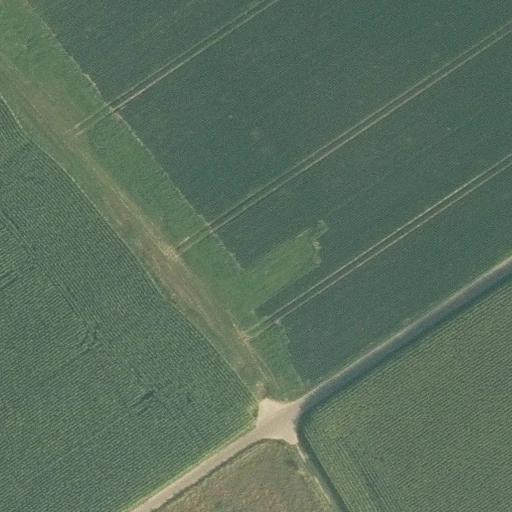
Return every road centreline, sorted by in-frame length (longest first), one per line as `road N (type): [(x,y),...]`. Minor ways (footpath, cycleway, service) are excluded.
road 1 (track): [(511,264),(143,511)]
road 2 (track): [(276,421),(0,89)]
